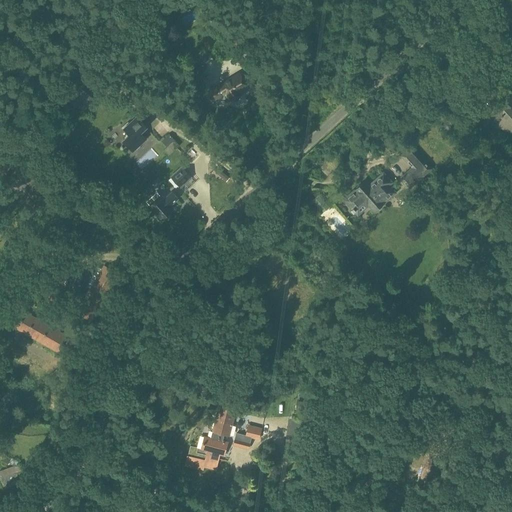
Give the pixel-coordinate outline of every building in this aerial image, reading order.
[(237,35),(232,43),(240,48),(249,35),(240,28),(236,34),(237,35)] [(218,85),(208,91),(213,99),(223,93),(224,95),(226,94),(229,100),(230,100),(231,100),(232,101),(233,101),(234,102),(235,102),(236,101),(237,101),(238,100),(239,99),(239,98),(239,97),(239,96),(239,95),(239,94),(241,93),(240,92),(248,87),(245,82),(246,82),(246,81),(246,80),(246,79),(246,78),(246,77),(246,76),(245,76),(244,75),(244,74),(243,74),(242,74),(241,74),(240,74),(239,72),(218,85)] [(477,119),(486,129),(502,114),(510,124),(511,122),(511,110),(510,108),(510,107),(500,96),(489,107),(489,108),(477,119)] [(123,141),(132,151),(145,139),(140,133),(146,127),(137,118),(124,129),(130,135),(123,141)] [(169,134),(165,138),(171,144),(174,140),(169,134)] [(433,169),(432,169),(412,145),(401,155),(412,168),(399,179),(409,190),(433,169)] [(184,153),(194,162),(200,156),(190,147),(184,153)] [(0,156),(0,178),(2,180),(11,163),(0,156)] [(327,175),(335,165),(328,158),(319,168),(327,175)] [(172,178),(180,186),(188,179),(180,171),(172,178)] [(383,172),(368,185),(365,181),(361,185),(359,184),(357,187),(357,188),(354,190),(355,191),(345,199),(357,213),(368,204),(373,210),(394,192),(389,186),(393,183),(383,172)] [(152,197),(146,202),(150,207),(161,220),(173,210),(170,206),(179,199),(172,191),(163,199),(161,196),(160,197),(157,193),(152,197)] [(313,201),(320,210),(326,205),(319,196),(313,201)] [(92,321),(119,273),(104,264),(77,312),(92,321)] [(9,322),(58,351),(67,335),(59,331),(60,330),(55,328),(31,314),(31,313),(26,311),(18,307),(9,322)] [(63,360),(60,366),(71,371),(73,366),(63,360)] [(232,424),(234,416),(237,405),(220,400),(215,419),(212,431),(213,431),(211,438),(210,438),(204,436),(201,448),(207,450),(206,455),(196,452),(197,447),(190,445),(185,465),(203,469),(204,466),(215,470),(219,454),(224,455),(228,442),(222,441),(223,434),(229,435),(232,424)] [(304,402),(296,401),(295,410),(303,411),(304,402)] [(258,439),(261,429),(248,426),(246,436),(258,439)] [(248,448),(251,438),(243,436),(244,435),(236,433),(233,444),(248,448)] [(18,465),(0,470),(0,474),(5,489),(24,482),(23,478),(26,477),(23,470),(20,471),(18,465)]
